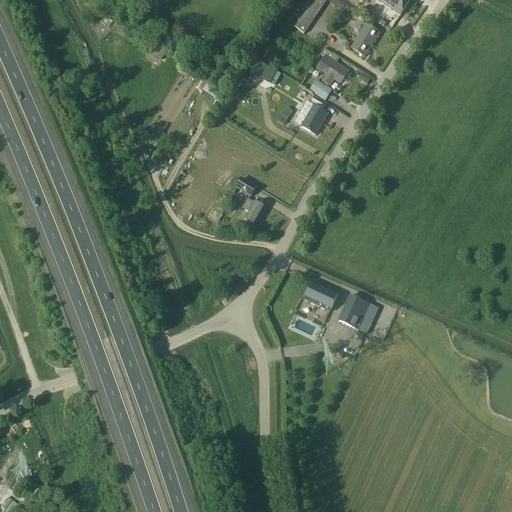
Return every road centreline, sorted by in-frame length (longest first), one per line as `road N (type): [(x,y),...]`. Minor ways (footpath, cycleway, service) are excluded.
road 1 (trunk): [(181,511),(70,204),(0,39)]
road 2 (trunk): [(0,108),(154,511)]
road 3 (unclassified): [(234,316),(440,0)]
road 4 (track): [(51,0),(111,120),(196,332)]
road 5 (unclassified): [(0,411),(234,316)]
road 6 (unclassified): [(273,511),(262,372),(234,316)]
